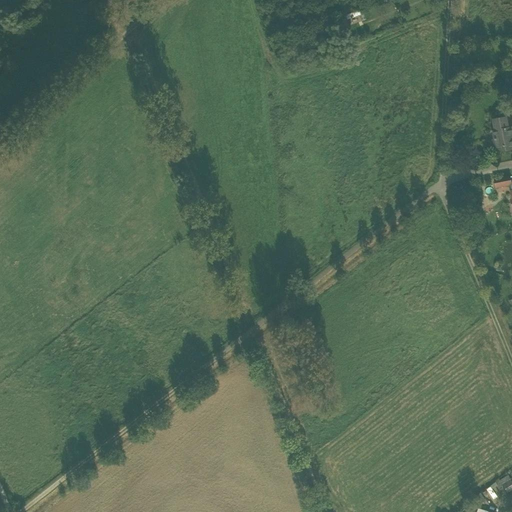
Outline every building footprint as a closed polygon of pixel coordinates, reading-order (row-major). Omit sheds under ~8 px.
[(362,14),(360,9),(343,16),(344,21),(362,14)] [(331,26),(344,21),(343,16),(329,21),(331,26)] [(494,119),(496,131),(508,128),(506,117),(494,119)] [(493,140),(496,152),(511,148),(511,127),(508,128),(496,131),(494,131),(495,139),(493,140)] [(495,179),(497,187),(511,184),(511,183),(510,176),(495,179)] [(501,486),(505,492),(511,487),(511,483),(506,474),(494,482),(498,488),(501,486)] [(486,500),(480,493),(473,498),(479,505),(486,500)]
